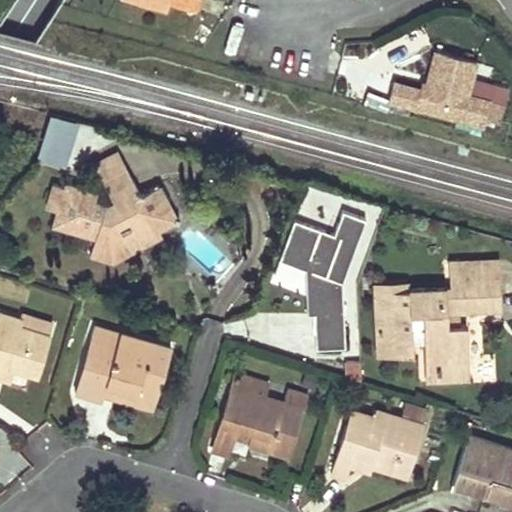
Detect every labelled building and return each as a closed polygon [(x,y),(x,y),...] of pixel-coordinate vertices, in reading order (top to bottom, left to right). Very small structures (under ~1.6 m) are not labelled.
[(167,2),(180,6),(193,10),(196,0),(150,0),(166,5),(167,2)] [(389,79),(384,98),(479,124),(486,98),(464,92),(473,59),(431,47),(420,87),(389,79)] [(45,110),(36,155),(66,161),(76,116),(45,110)] [(129,171),(122,155),(96,167),(104,183),(129,171)] [(129,171),(104,183),(115,208),(122,205),(130,186),(135,184),(129,171)] [(72,231),(74,227),(80,229),(78,233),(94,239),(89,255),(117,264),(131,257),(126,247),(141,241),(146,250),(165,241),(161,234),(156,222),(157,216),(170,211),(161,191),(143,200),(135,184),(130,186),(122,205),(115,208),(108,210),(107,206),(94,202),(97,194),(67,183),(65,187),(54,183),(46,207),(57,211),(52,225),(72,231)] [(292,219),(282,247),(307,257),(303,268),(310,271),(313,314),(313,332),(343,331),(341,283),(364,219),(341,210),(332,234),(292,219)] [(161,234),(178,226),(170,211),(157,216),(156,222),(161,234)] [(141,241),(126,247),(131,257),(146,250),(141,241)] [(277,259),(303,268),(307,257),(282,247),(277,259)] [(498,275),(497,260),(474,261),(475,276),(498,275)] [(475,276),(474,261),(464,262),(465,286),(453,287),(405,290),(374,291),(377,344),(411,343),(411,334),(422,333),(424,371),(447,370),(446,363),(467,362),(465,324),(457,324),(445,325),(444,311),(457,310),(499,308),(498,275),(475,276)] [(465,286),(464,262),(451,262),(453,287),(465,286)] [(305,314),(313,314),(310,271),(303,268),(305,314)] [(405,281),(374,283),(374,291),(405,290),(405,281)] [(444,311),(445,325),(457,324),(457,310),(444,311)] [(23,311),(20,320),(17,326),(48,336),(53,321),(23,311)] [(0,370),(2,365),(13,368),(36,375),(48,336),(17,326),(20,320),(0,313),(0,370)] [(105,382),(155,396),(170,346),(120,331),(119,334),(93,326),(76,384),(102,392),(105,382)] [(314,348),(344,347),(343,331),(313,332),(314,348)] [(468,354),(479,354),(479,331),(468,331),(468,354)] [(411,343),(377,344),(377,354),(411,353),(411,343)] [(447,370),(424,371),(425,381),(468,379),(467,362),(446,363),(447,370)] [(361,381),(360,364),(345,365),(345,376),(361,381)] [(0,378),(9,381),(13,368),(2,365),(0,370),(0,378)] [(227,454),(233,435),(235,427),(253,432),(251,440),(250,444),(286,455),(304,397),(285,391),(282,402),(264,397),(267,386),(240,377),(241,374),(234,372),(211,449),(227,454)] [(102,392),(152,407),(155,396),(105,382),(102,392)] [(102,392),(76,384),(74,392),(100,399),(102,392)] [(372,465),(407,476),(423,425),(421,425),(425,410),(404,403),(399,418),(375,410),(373,417),(349,409),(330,472),(345,477),(349,465),(353,453),(372,458),(370,464),(372,465)] [(233,435),(251,440),(253,432),(235,427),(233,435)] [(484,493),(486,487),(494,490),(493,496),(511,501),(511,449),(467,436),(453,484),(484,493)] [(349,465),(369,472),(372,465),(370,464),(372,458),(353,453),(349,465)] [(484,493),(453,484),(451,489),(482,499),(484,493)] [(486,487),(484,493),(493,496),(494,490),(486,487)]
